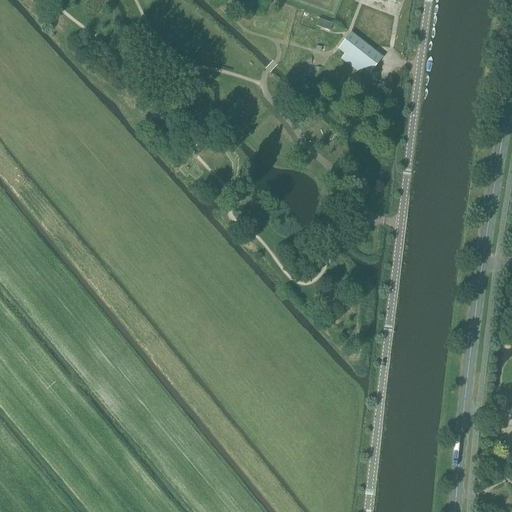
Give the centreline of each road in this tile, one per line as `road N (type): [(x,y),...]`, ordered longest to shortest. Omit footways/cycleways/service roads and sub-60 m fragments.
road 1 (unclassified): [(367,511),(429,0)]
road 2 (secondary): [(456,511),(511,99)]
